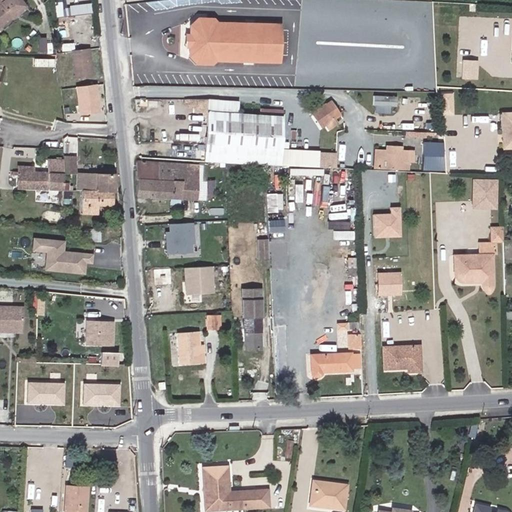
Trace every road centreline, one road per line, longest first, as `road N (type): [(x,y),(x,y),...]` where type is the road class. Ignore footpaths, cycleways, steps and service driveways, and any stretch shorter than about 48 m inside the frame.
road 1 (residential): [(144,415),(106,0)]
road 2 (residential): [(144,415),(511,397)]
road 3 (unknown): [(0,121),(57,131),(146,118),(182,122)]
road 4 (residential): [(0,433),(146,439)]
